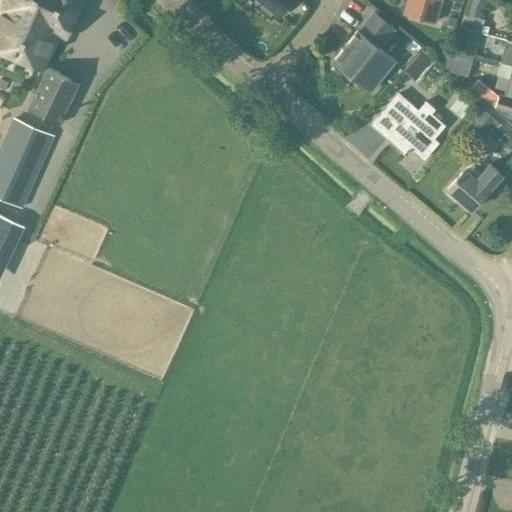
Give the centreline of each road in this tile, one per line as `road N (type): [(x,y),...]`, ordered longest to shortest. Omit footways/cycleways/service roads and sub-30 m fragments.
road 1 (tertiary): [(495,284),(260,85)]
road 2 (tertiary): [(458,511),(506,330)]
road 3 (tertiary): [(260,85),(170,0)]
